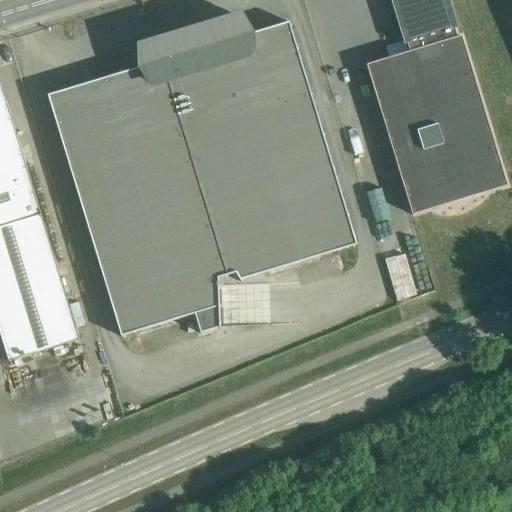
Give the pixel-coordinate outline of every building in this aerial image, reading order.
[(412,215),(508,186),(462,36),(458,37),(446,0),(393,0),(410,52),(367,65),(412,215)] [(156,42),(227,276),(236,273),(241,282),(243,282),(242,280),(357,245),(289,22),(251,34),(240,16),(156,42)] [(219,278),(227,276),(156,42),(153,43),(153,53),(141,56),(141,67),(48,95),(121,336),(218,307),(218,309),(220,309),(219,278)] [(80,340),(6,100),(0,98),(0,334),(8,362),(80,340)] [(392,300),(413,296),(405,254),(385,258),(392,300)]
